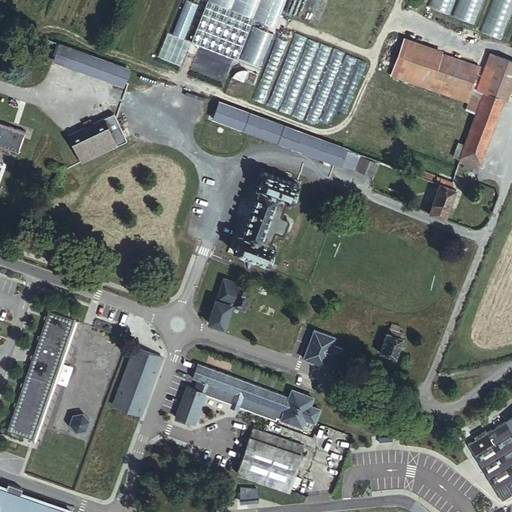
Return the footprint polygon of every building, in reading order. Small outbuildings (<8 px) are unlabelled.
[(193,0),(184,0),(172,31),(185,37),(199,2),(193,0)] [(281,22),(287,0),(212,0),(212,1),(281,22)] [(451,18),(456,0),(435,0),(432,12),(451,18)] [(462,0),(455,21),(475,27),(483,0),(462,0)] [(492,1),(483,32),(501,37),(510,6),(492,1)] [(444,54),(406,40),(398,60),(436,74),(444,54)] [(133,67),(62,41),(57,52),(130,79),(133,67)] [(511,56),(501,52),(498,62),(511,68),(511,56)] [(481,68),(444,54),(436,74),(473,88),(481,68)] [(487,91),(506,98),(511,81),(511,68),(498,62),(487,91)] [(487,91),(460,160),(465,162),(464,165),(473,168),(474,166),(479,167),(506,98),(487,91)] [(215,113),(214,117),(251,131),(257,113),(210,96),(206,107),(206,110),(215,113)] [(88,122),(70,131),(83,159),(133,135),(119,107),(96,119),(94,114),(86,118),(88,122)] [(287,125),(257,113),(251,131),(280,142),(287,125)] [(0,141),(20,149),(26,129),(0,119),(0,141)] [(280,142),(314,154),(320,137),(287,125),(280,142)] [(341,164),(348,147),(320,137),(314,154),(341,164)] [(424,176),(441,182),(451,186),(454,178),(427,168),(424,176)] [(300,185),(263,171),(258,186),(261,187),(244,234),(240,233),(234,250),(270,264),(277,247),(271,245),(277,230),(281,232),(287,229),(290,219),(288,215),(283,213),(288,198),(295,200),(300,185)] [(447,217),(457,189),(451,186),(441,182),(430,211),(447,217)] [(20,252),(55,265),(60,251),(25,238),(20,252)] [(232,304),(247,308),(252,288),(239,285),(240,279),(221,274),(209,321),(226,325),(232,304)] [(48,313),(4,431),(29,439),(42,403),(72,322),(48,313)] [(390,331),(382,351),(400,358),(407,337),(405,337),(407,331),(394,327),(392,332),(390,331)] [(305,357),(327,365),(329,358),(338,361),(343,348),(333,345),(336,337),(316,330),(305,357)] [(164,357),(134,346),(112,405),(142,416),(164,357)] [(189,386),(177,416),(195,423),(207,392),(210,383),(236,393),(233,400),(240,403),(243,395),(286,411),(282,420),(280,425),(300,432),(305,419),(315,422),(321,409),(320,408),(311,404),(314,397),(293,389),(290,398),(200,363),(195,377),(200,379),(196,389),(189,386)] [(210,383),(207,392),(233,402),(233,400),(236,393),(210,383)] [(240,404),(282,420),(286,411),(243,395),(240,403),(240,404)] [(88,429),(87,410),(70,411),(72,430),(88,429)] [(511,435),(504,423),(465,446),(501,504),(511,497),(511,435)] [(304,445),(253,425),(235,469),(286,490),(304,445)] [(224,428),(220,439),(234,444),(238,434),(224,428)] [(0,511),(67,511),(19,495),(22,488),(7,483),(5,489),(0,487),(0,511)] [(258,499),(258,485),(240,485),(241,499),(258,499)]
